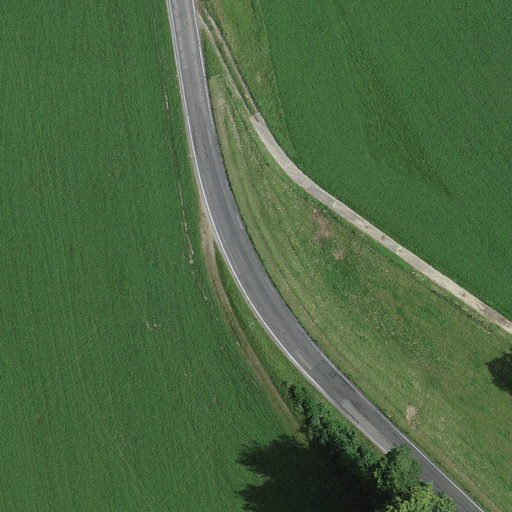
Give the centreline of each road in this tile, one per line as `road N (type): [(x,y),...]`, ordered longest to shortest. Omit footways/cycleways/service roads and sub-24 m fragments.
road 1 (tertiary): [(181,0),(210,163),(261,293),(325,376),(465,511)]
road 2 (track): [(188,0),(289,168),(511,326)]
